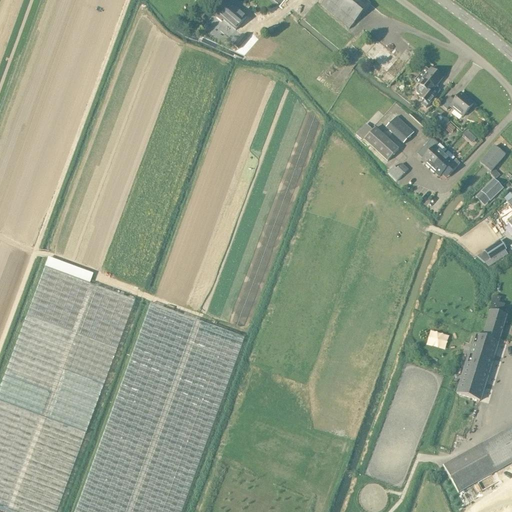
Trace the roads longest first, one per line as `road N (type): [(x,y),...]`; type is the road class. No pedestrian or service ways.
road 1 (unknown): [(0,340),(129,0)]
road 2 (residential): [(402,0),(511,93)]
